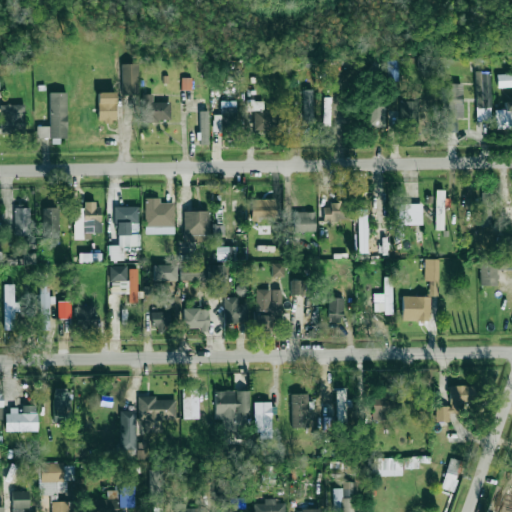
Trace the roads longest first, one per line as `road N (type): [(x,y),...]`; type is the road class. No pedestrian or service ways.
road 1 (residential): [(0,362),(511,354)]
road 2 (residential): [(0,168),(511,162)]
road 3 (residential): [(466,511),(511,385)]
